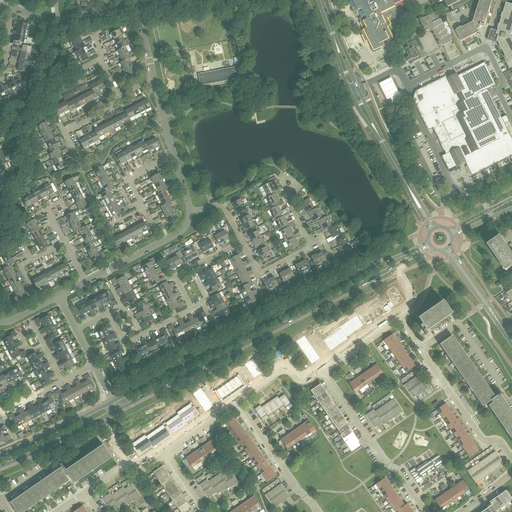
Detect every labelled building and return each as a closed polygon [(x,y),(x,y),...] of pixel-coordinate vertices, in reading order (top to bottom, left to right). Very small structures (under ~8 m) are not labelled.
[(358,11),(362,17),(367,15),(367,16),(369,15),(375,12),(373,8),(382,4),(388,1),(387,0),(352,0),(349,2),(353,9),(355,8),(357,11),(358,11)] [(396,17),(397,18),(398,20),(405,16),(400,7),(399,4),(395,5),(392,0),(387,0),(388,1),(382,4),(373,8),(375,12),(369,15),(370,18),(372,21),(386,14),(388,18),(392,16),(393,19),(393,18),(396,17)] [(435,0),(438,4),(445,0),(448,8),(452,6),(453,9),(472,0),(435,0)] [(480,0),(474,22),(456,31),(461,42),(479,33),(478,30),(482,27),(485,28),(486,26),(485,26),(493,0),(480,0)] [(505,56),(507,60),(507,59),(510,64),(511,63),(511,38),(511,36),(511,34),(511,33),(511,32),(511,4),(506,3),(506,4),(503,13),(502,13),(501,17),(502,17),(500,24),(499,24),(499,25),(498,28),(497,32),(491,30),(488,40),(492,42),(494,42),(496,43),(497,41),(498,41),(500,46),(499,46),(501,50),(502,50),(502,49),(506,56),(505,56)] [(433,30),(435,29),(438,28),(438,27),(443,25),(443,24),(441,20),(442,19),(438,11),(421,20),(425,28),(426,31),(430,29),(430,30),(432,29),(433,30)] [(381,39),(383,41),(383,42),(386,40),(388,44),(395,40),(388,26),(392,25),(388,18),(386,14),(372,21),(370,18),(369,15),(367,16),(367,15),(362,17),(359,19),(361,22),(360,23),(363,30),(360,31),(362,34),(361,35),(365,42),(369,40),(371,44),(381,39)] [(13,27),(17,28),(27,30),(28,23),(19,22),(18,26),(14,25),(13,27)] [(435,29),(437,32),(436,32),(437,35),(438,35),(438,34),(441,33),(440,32),(446,30),(445,28),(446,27),(444,24),(443,24),(443,25),(438,27),(438,28),(435,29)] [(114,39),(122,35),(119,29),(111,34),(114,39)] [(440,40),(441,40),(443,39),(443,38),(449,35),(448,35),(447,33),(448,33),(447,29),(446,30),(440,32),(441,33),(438,34),(438,35),(439,37),(440,40)] [(82,35),(80,36),(71,41),(74,46),(83,42),(80,37),(83,36),(84,38),(90,35),(88,32),(82,35)] [(25,40),(25,36),(16,34),(15,38),(11,37),(10,43),(23,46),(27,46),(28,40),(25,40)] [(443,46),(444,46),(446,51),(445,51),(447,55),(448,55),(457,50),(454,44),(452,45),(451,42),(452,42),(451,39),(449,34),(448,35),(449,35),(443,38),(443,39),(441,40),(442,43),(441,43),(443,46)] [(114,39),(116,44),(125,40),(122,35),(114,39)] [(383,42),(383,41),(381,39),(371,44),(374,51),(381,47),(385,45),(383,42)] [(116,44),(119,50),(126,47),(128,46),(125,40),(116,44)] [(410,64),(422,58),(425,57),(423,54),(421,55),(417,47),(419,46),(416,40),(407,45),(409,48),(405,49),(409,57),(406,59),(407,62),(408,61),(410,64)] [(85,47),(83,42),(74,46),(77,51),(77,52),(83,48),(85,47)] [(85,47),(83,48),(77,52),(77,51),(75,52),(78,58),(86,54),(84,49),(87,48),(88,50),(93,47),(92,44),(86,47),(85,47)] [(22,52),(31,54),(32,47),(27,46),(23,46),(22,49),(19,48),(12,47),(12,50),(22,52)] [(117,51),(120,56),(128,52),(126,47),(119,50),(117,51)] [(460,55),(457,50),(448,55),(449,57),(449,58),(450,60),(460,55)] [(20,58),(30,60),(31,54),(22,52),(20,58)] [(120,56),(123,61),(123,62),(129,59),(131,58),(128,52),(120,56)] [(78,58),(81,63),(89,59),(86,54),(78,58)] [(28,66),(30,60),(20,58),(19,64),(28,66)] [(123,68),(131,64),(129,59),(123,62),(123,61),(120,63),(123,68)] [(416,91),(413,99),(420,113),(428,130),(433,128),(446,154),(441,156),(448,170),(458,166),(457,165),(461,163),(465,161),(472,176),(511,156),(511,137),(505,124),(509,122),(510,122),(507,115),(502,118),(488,89),(496,85),(485,62),(459,75),(454,78),(449,80),(447,76),(433,83),(416,91)] [(18,71),(27,72),(28,66),(19,64),(18,71)] [(123,68),(126,74),(134,69),(131,64),(123,68)] [(236,67),(198,74),(200,86),(239,78),(236,67)] [(137,75),(134,69),(126,74),(129,79),(137,75)] [(15,81),(13,77),(11,78),(13,82),(17,91),(23,87),(19,79),(15,81)] [(391,77),(379,83),(387,99),(399,93),(391,77)] [(12,93),(17,91),(13,82),(10,84),(8,80),(5,81),(7,85),(12,93)] [(100,91),(106,88),(101,80),(96,83),(100,91)] [(6,96),(12,93),(7,85),(4,87),(2,83),(0,84),(2,88),(6,96)] [(95,94),(100,91),(96,83),(90,86),(93,90),(95,94)] [(87,93),(92,101),(97,98),(95,94),(93,90),(87,93)] [(87,104),(92,101),(87,93),(82,95),(87,104)] [(396,107),(406,102),(401,93),(399,94),(399,93),(390,97),(394,104),(395,104),(396,107)] [(81,107),(87,104),(82,95),(77,98),(81,107)] [(76,109),(81,107),(77,98),(72,101),(76,109)] [(147,99),(141,102),(145,111),(151,108),(147,99)] [(65,101),(60,104),(64,113),(69,110),(66,104),(65,101)] [(71,112),(76,109),(72,101),(66,104),(69,110),(71,112)] [(140,113),(145,111),(141,102),(136,105),(140,113)] [(59,116),(64,113),(60,104),(54,107),(59,116)] [(130,108),(135,116),(140,113),(136,105),(130,108)] [(130,119),(135,116),(130,108),(125,111),(126,113),(129,119),(130,119)] [(131,121),(130,119),(129,119),(126,113),(121,116),(125,124),(131,121)] [(116,118),(120,127),(121,129),(126,126),(125,124),(121,116),(116,118)] [(110,121),(115,129),(120,127),(116,118),(110,121)] [(109,132),(115,129),(110,121),(105,124),(109,132)] [(40,132),(49,127),(46,122),(43,123),(42,122),(37,125),(40,132)] [(100,127),(104,135),(109,132),(105,124),(100,127)] [(40,132),(43,137),(51,133),(49,127),(40,132)] [(99,138),(104,135),(100,127),(94,130),(95,132),(96,132),(99,138)] [(89,146),(95,143),(90,134),(89,132),(86,134),(85,132),(83,133),(84,135),(85,137),(89,146)] [(95,132),(90,134),(95,143),(100,140),(99,138),(96,132),(95,132)] [(43,137),(46,142),(54,138),(51,133),(43,137)] [(84,148),(89,146),(85,137),(79,140),(84,148)] [(49,148),(57,143),(54,138),(46,142),(49,148)] [(160,146),(156,138),(150,141),(154,149),(160,146)] [(137,143),(138,144),(143,152),(148,150),(145,144),(143,140),(137,143)] [(149,152),(154,149),(150,141),(145,144),(148,150),(149,152)] [(49,148),(51,153),(52,153),(57,150),(58,150),(60,149),(57,143),(49,148)] [(137,155),(143,152),(138,144),(133,147),(137,155)] [(127,148),(128,150),(132,158),(137,155),(133,147),(132,145),(127,148)] [(52,159),(60,155),(58,150),(57,150),(52,153),(51,153),(49,154),(52,159)] [(122,152),(121,150),(116,153),(121,164),(127,161),(122,152)] [(127,161),(132,158),(128,150),(122,152),(127,161)] [(53,166),(55,165),(63,160),(60,155),(52,159),(50,161),(53,166)] [(66,162),(64,160),(63,160),(55,165),(58,170),(66,166),(69,165),(74,162),(73,159),(67,162),(67,161),(66,162)] [(7,162),(0,166),(0,168),(2,173),(10,168),(7,163),(12,161),(12,160),(7,162)] [(106,172),(103,166),(94,170),(97,176),(106,172)] [(108,177),(106,172),(97,176),(100,182),(108,177)] [(162,172),(151,178),(154,183),(162,179),(165,178),(162,172)] [(108,177),(100,182),(98,183),(101,188),(103,187),(111,183),(108,177)] [(262,186),(267,195),(276,190),(272,183),(277,180),(275,177),(263,183),(264,185),(262,186)] [(73,178),(65,182),(68,188),(76,183),(73,178)] [(165,184),(162,179),(154,183),(157,189),(165,184)] [(68,188),(70,193),(79,189),(76,183),(68,188)] [(103,187),(106,192),(110,190),(114,188),(111,183),(103,187)] [(54,193),(51,187),(50,184),(45,187),(49,196),(50,197),(55,194),(54,193)] [(157,189),(160,194),(166,191),(168,190),(165,184),(157,189)] [(45,187),(39,190),(44,198),(49,196),(45,187)] [(266,198),(270,207),(279,202),(276,197),(278,196),(276,194),(281,192),(279,188),(276,190),(267,195),(265,196),(266,198)] [(79,189),(70,193),(73,198),(81,194),(79,189)] [(38,201),(44,198),(39,190),(34,193),(38,201)] [(112,195),(110,190),(106,192),(101,194),(104,200),(112,195)] [(166,191),(160,194),(157,195),(160,200),(168,196),(166,191)] [(34,193),(29,196),(33,204),(38,201),(34,193)] [(73,198),(76,204),(84,199),(81,194),(73,198)] [(112,195),(104,200),(102,201),(105,206),(107,205),(115,201),(112,195)] [(244,199),(242,195),(235,199),(236,201),(232,203),(235,208),(244,204),(242,201),(244,199)] [(27,207),(33,204),(29,196),(23,199),(27,207)] [(171,202),(168,196),(160,200),(163,206),(169,203),(171,202)] [(300,217),(308,212),(313,210),(312,208),(314,207),(309,198),(300,203),(304,210),(299,213),(300,217)] [(79,209),(83,207),(87,205),(84,199),(76,204),(79,209)] [(268,208),(269,210),(274,219),(276,218),(276,217),(282,214),(278,206),(284,203),(282,200),(279,202),(270,207),(268,208)] [(110,210),(118,206),(115,201),(107,205),(110,210)] [(172,208),(169,203),(163,206),(161,207),(163,212),(172,208)] [(245,207),(244,204),(235,208),(238,214),(242,212),(243,215),(250,211),(249,209),(248,206),(245,207)] [(110,217),(113,216),(121,212),(118,206),(110,210),(107,211),(110,217)] [(175,213),(172,208),(163,212),(166,218),(175,213)] [(317,208),(313,210),(308,212),(312,220),(306,223),(308,226),(318,221),(320,219),(319,218),(321,217),(317,208)] [(66,216),(69,222),(77,218),(80,216),(77,210),(74,212),(73,212),(71,213),(66,216)] [(253,215),(250,211),(243,215),(244,217),(241,219),(244,224),(252,220),(250,217),(253,215)] [(279,229),(281,228),(288,225),(288,224),(284,217),(290,214),(288,211),(282,214),(276,217),(276,218),(274,219),(279,229)] [(175,213),(166,218),(169,223),(177,219),(175,213)] [(316,231),(318,234),(328,229),(330,228),(329,226),(331,225),(327,216),(320,219),(318,221),(322,228),(316,231)] [(69,222),(72,227),(80,223),(77,218),(69,222)] [(37,225),(35,220),(26,224),(26,223),(24,224),(22,227),(28,230),(29,229),(37,225)] [(252,230),(259,227),(256,222),(254,223),(252,220),(244,224),(246,230),(250,228),(252,230)] [(148,230),(144,222),(138,225),(143,233),(148,230)] [(279,229),(280,231),(285,240),(287,239),(293,235),(290,228),(295,225),(293,222),(288,224),(288,225),(281,228),(279,229)] [(83,228),(82,228),(80,223),(72,227),(75,233),(79,230),(83,228)] [(336,224),(330,228),(328,229),(332,237),(326,240),(328,243),(335,239),(340,236),(339,234),(341,233),(336,224)] [(29,229),(32,235),(40,230),(37,225),(29,229)] [(137,236),(143,233),(138,225),(133,228),(137,236)] [(79,230),(82,235),(90,231),(87,226),(82,228),(83,228),(79,230)] [(223,231),(220,233),(224,241),(229,239),(227,235),(230,233),(227,226),(222,229),(223,231)] [(261,231),(259,227),(252,230),(253,233),(249,235),(252,240),(260,236),(258,233),(261,231)] [(132,239),(137,236),(133,228),(128,230),(132,239)] [(40,230),(32,235),(35,240),(43,236),(40,230)] [(127,241),(132,239),(128,230),(122,233),(127,241)] [(82,235),(84,241),(93,236),(90,231),(82,235)] [(219,244),(224,241),(220,233),(216,235),(215,232),(212,234),(211,232),(209,233),(214,242),(217,240),(219,244)] [(291,251),(299,246),(295,238),(301,235),(299,232),(293,235),(287,239),(285,240),(286,242),(291,251)] [(121,244),(127,241),(122,233),(117,236),(121,244)] [(207,240),(204,241),(208,250),(214,247),(212,243),(214,242),(209,233),(207,234),(208,236),(206,237),(207,240)] [(344,234),(340,236),(335,239),(339,246),(334,249),(336,252),(341,250),(341,249),(348,246),(347,244),(349,243),(344,234)] [(36,246),(38,245),(46,241),(43,236),(35,240),(33,241),(36,246)] [(93,236),(84,241),(87,246),(93,243),(95,242),(93,236)] [(121,244),(117,236),(111,239),(116,247),(121,244)] [(262,239),(260,236),(252,240),(255,246),(258,244),(260,247),(267,243),(264,238),(262,239)] [(511,254),(500,236),(489,244),(488,245),(506,270),(507,270),(511,266),(511,254)] [(40,251),(49,246),(46,241),(38,245),(40,251)] [(199,241),(194,243),(198,250),(201,249),(203,253),(208,250),(204,241),(200,243),(199,241)] [(85,247),(88,253),(96,248),(93,243),(87,246),(85,247)] [(191,248),(188,250),(192,258),(193,258),(194,258),(197,257),(197,256),(198,255),(196,252),(198,250),(194,243),(190,246),(191,248)] [(260,256),(269,252),(271,251),(267,243),(260,247),(261,249),(258,251),(258,253),(258,254),(259,256),(260,255),(260,256)] [(341,249),(341,250),(345,257),(339,260),(341,263),(353,257),(352,255),(355,253),(350,245),(348,246),(341,249)] [(88,253),(91,258),(99,253),(96,248),(88,253)] [(192,260),(192,259),(192,258),(188,250),(184,252),(183,249),(179,251),(182,259),(185,257),(187,261),(188,261),(189,261),(192,260)] [(244,254),(241,250),(236,253),(237,255),(230,259),(232,264),(241,260),(239,256),(244,254)] [(175,256),(172,258),(176,267),(182,264),(180,260),(182,259),(179,251),(174,254),(175,256)] [(275,259),(273,254),(271,251),(269,252),(260,256),(263,262),(267,260),(268,262),(275,259)] [(316,254),(321,263),(322,265),(330,261),(326,254),(323,255),(321,251),(316,254)] [(2,256),(4,262),(13,258),(10,252),(2,256)] [(99,253),(91,258),(94,263),(102,259),(99,253)] [(322,265),(321,263),(316,254),(311,257),(313,261),(310,263),(314,269),(319,267),(322,265)] [(142,267),(145,272),(153,267),(152,264),(156,262),(154,257),(148,260),(149,263),(146,265),(145,263),(142,265),(143,266),(142,267)] [(176,267),(172,258),(169,260),(167,257),(163,260),(166,267),(169,265),(171,269),(176,267)] [(4,262),(7,267),(11,265),(11,266),(16,263),(13,258),(4,262)] [(242,263),(241,260),(232,264),(235,269),(248,262),(247,260),(242,263)] [(306,260),(300,262),(305,271),(308,269),(309,272),(314,269),(310,263),(308,264),(306,260)] [(248,262),(235,269),(234,269),(237,274),(246,269),(244,266),(249,264),(248,262)] [(301,278),(300,276),(303,275),(301,273),(305,271),(300,262),(295,265),(297,269),(294,271),(298,278),(298,277),(299,279),(301,278)] [(60,266),(64,274),(70,271),(65,263),(60,266)] [(7,267),(3,269),(6,275),(14,271),(11,266),(11,265),(7,267)] [(59,277),(64,274),(60,266),(54,269),(59,277)] [(145,272),(147,277),(160,270),(159,268),(155,270),(153,267),(145,272)] [(205,275),(206,278),(215,273),(212,268),(205,272),(204,270),(198,273),(200,277),(205,275)] [(290,268),(284,271),(289,279),(292,277),(293,280),(298,278),(294,271),(292,272),(290,268)] [(54,269),(49,272),(54,280),(59,277),(54,269)] [(253,271),(252,270),(247,272),(246,269),(237,274),(240,278),(253,271)] [(157,274),(161,272),(160,270),(147,277),(150,281),(158,277),(157,274)] [(6,275),(8,280),(17,276),(14,271),(6,275)] [(254,273),(253,271),(240,278),(242,283),(245,282),(251,279),(249,276),(254,273)] [(285,281),(289,279),(284,271),(279,273),(281,278),(278,279),(282,286),(287,283),(285,281)] [(48,283),(54,280),(49,272),(44,275),(48,283)] [(215,273),(206,278),(208,281),(203,283),(204,285),(217,278),(215,273)] [(48,283),(44,275),(38,277),(43,286),(48,283)] [(118,282),(120,285),(128,281),(125,275),(118,279),(117,277),(111,280),(113,285),(118,282)] [(19,281),(17,276),(8,280),(11,286),(19,281)] [(274,276),(268,279),(273,287),(276,286),(277,288),(282,286),(278,279),(276,280),(274,276)] [(37,288),(43,286),(38,277),(33,280),(37,288)] [(157,284),(158,286),(161,285),(167,282),(164,277),(160,280),(158,277),(150,281),(152,286),(157,284)] [(210,284),(211,288),(220,283),(217,278),(204,285),(205,287),(210,284)] [(253,284),(251,279),(245,282),(242,283),(240,285),(238,286),(239,288),(242,294),(250,289),(248,286),(253,284)] [(269,289),(273,287),(268,279),(263,282),(265,286),(262,287),(266,294),(271,292),(269,289)] [(11,286),(14,291),(22,287),(19,281),(11,286)] [(130,286),(128,281),(120,285),(121,288),(116,291),(117,292),(130,286)] [(158,286),(161,291),(174,284),(173,282),(168,285),(167,282),(161,285),(158,286)] [(208,292),(211,297),(217,294),(215,292),(222,288),(220,283),(211,288),(213,290),(208,292)] [(161,291),(164,296),(172,292),(170,289),(175,286),(174,284),(161,291)] [(133,290),(130,286),(117,292),(118,294),(123,292),(124,295),(133,290)] [(14,291),(17,296),(25,292),(22,287),(14,291)] [(394,287),(386,292),(389,297),(397,291),(394,287)] [(250,289),(242,294),(244,298),(257,291),(256,289),(251,292),(250,289)] [(109,290),(101,294),(106,303),(108,301),(111,306),(116,303),(109,290)] [(135,295),(133,290),(124,295),(126,297),(121,300),(122,302),(135,295)] [(258,293),(257,291),(244,298),(246,303),(255,299),(253,296),(258,293)] [(397,291),(389,297),(392,301),(400,296),(397,291)] [(17,303),(28,297),(25,292),(17,296),(14,298),(17,303)] [(179,294),(178,292),(173,294),(172,292),(164,296),(166,301),(179,294)] [(209,305),(222,298),(219,293),(217,294),(211,297),(212,300),(208,303),(209,305)] [(101,294),(96,297),(103,310),(105,309),(103,304),(106,303),(101,294)] [(166,301),(169,306),(177,301),(175,298),(180,296),(179,294),(166,301)] [(135,295),(122,302),(123,304),(128,301),(130,305),(138,300),(135,295)] [(400,296),(392,301),(395,306),(403,300),(400,296)] [(96,297),(92,299),(96,307),(99,306),(101,311),(103,310),(96,297)] [(143,298),(138,300),(130,305),(132,309),(136,307),(138,310),(146,305),(145,302),(147,300),(146,299),(143,298)] [(214,304),(216,307),(224,303),(222,298),(209,305),(210,306),(214,304)] [(96,307),(92,299),(87,302),(94,315),(96,314),(93,309),(96,307)] [(256,301),(255,299),(246,303),(249,308),(256,304),(258,307),(263,304),(261,299),(256,301)] [(178,304),(177,301),(169,306),(171,310),(178,307),(179,309),(185,306),(183,302),(178,304)] [(422,330),(424,333),(426,335),(427,334),(426,331),(427,331),(426,329),(451,312),(443,301),(418,318),(422,324),(420,326),(421,328),(420,329),(421,331),(422,330)] [(87,302),(82,304),(87,312),(89,311),(92,316),(94,315),(87,302)] [(217,310),(213,312),(214,314),(227,307),(224,303),(216,307),(217,310)] [(378,303),(373,306),(381,316),(385,313),(378,303)] [(87,312),(82,304),(75,308),(81,321),(86,319),(84,314),(87,312)] [(149,310),(146,305),(138,310),(139,312),(135,315),(136,317),(149,310)] [(373,306),(369,309),(376,319),(381,316),(373,306)] [(219,314),(221,316),(229,312),(227,307),(214,314),(215,316),(219,314)] [(151,309),(149,310),(136,317),(137,319),(142,316),(143,319),(151,315),(151,314),(153,313),(151,309)] [(197,318),(201,326),(206,323),(202,316),(205,315),(202,309),(197,311),(200,316),(197,318)] [(369,309),(365,312),(372,322),(376,319),(369,309)] [(232,317),(229,312),(221,316),(222,319),(218,322),(220,326),(226,323),(225,321),(232,317)] [(365,312),(361,315),(368,325),(372,322),(365,312)] [(192,314),(190,315),(197,328),(201,326),(197,318),(194,319),(192,314)] [(42,319),(41,317),(35,320),(37,325),(42,322),(43,325),(52,321),(49,315),(42,319)] [(151,315),(143,319),(145,322),(140,324),(142,329),(148,326),(147,323),(154,319),(151,315)] [(190,321),(187,323),(192,331),(197,328),(190,315),(188,316),(190,321)] [(356,315),(352,318),(359,329),(364,326),(356,315)] [(352,318),(348,321),(355,332),(359,329),(352,318)] [(180,320),(187,333),(192,331),(187,323),(184,324),(182,319),(180,320)] [(181,326),(178,328),(182,336),(187,333),(180,320),(178,321),(181,326)] [(45,328),(40,330),(41,332),(54,325),(52,321),(43,325),(45,328)] [(348,321),(344,324),(351,334),(355,332),(348,321)] [(111,327),(109,322),(103,325),(104,328),(97,332),(100,337),(108,332),(107,329),(111,327)] [(344,324),(339,327),(341,329),(346,337),(351,334),(344,324)] [(47,332),(48,334),(57,330),(54,325),(41,332),(42,334),(47,332)] [(178,338),(182,336),(178,328),(175,329),(172,325),(168,327),(171,333),(171,334),(175,342),(179,340),(178,338)] [(163,335),(160,337),(164,345),(169,343),(168,340),(170,339),(168,334),(165,328),(160,331),(163,335)] [(341,329),(336,332),(343,341),(343,342),(348,339),(347,338),(346,337),(341,329)] [(2,340),(5,345),(14,340),(12,338),(17,335),(14,330),(8,333),(10,336),(2,340)] [(45,340),(47,344),(53,341),(52,339),(59,335),(57,330),(48,334),(50,337),(45,340)] [(110,335),(108,332),(100,337),(102,341),(115,335),(114,333),(110,335)] [(336,332),(332,334),(339,344),(339,345),(343,342),(343,341),(336,332)] [(153,335),(159,348),(164,345),(160,337),(157,338),(155,334),(153,335)] [(332,334),(328,337),(334,347),(335,348),(339,345),(339,344),(332,334)] [(384,340),(386,344),(396,338),(393,334),(384,340)] [(116,336),(115,335),(102,341),(105,346),(113,342),(112,339),(116,336)] [(153,340),(150,342),(155,350),(159,348),(153,335),(151,336),(153,340)] [(304,336),(296,341),(299,346),(307,340),(304,336)] [(494,398),(451,336),(440,344),(483,406),(489,402),(491,404),(489,405),(511,439),(511,414),(500,398),(501,397),(500,396),(503,394),(501,392),(494,398)] [(328,337),(324,340),(330,350),(331,351),(335,348),(334,347),(328,337)] [(399,342),(396,338),(386,344),(389,348),(399,342)] [(145,339),(143,340),(150,353),(155,350),(150,342),(147,343),(145,339)] [(15,343),(14,340),(5,345),(8,350),(21,343),(20,341),(15,343)] [(53,341),(47,344),(50,349),(55,347),(56,349),(65,345),(62,340),(55,344),(53,341)] [(144,346),(141,347),(145,355),(150,353),(143,340),(141,341),(144,346)] [(307,340),(299,346),(302,350),(310,345),(307,340)] [(116,350),(122,347),(119,342),(115,344),(113,342),(105,346),(107,351),(115,347),(116,350)] [(389,348),(392,352),(401,346),(399,342),(389,348)] [(10,354),(19,350),(17,347),(22,345),(21,343),(8,350),(10,354)] [(135,344),(131,346),(134,352),(136,351),(140,358),(145,355),(141,347),(138,349),(135,344)] [(53,355),(54,357),(67,350),(65,345),(56,349),(58,352),(53,355)] [(310,345),(302,350),(305,355),(314,349),(310,345)] [(404,350),(401,346),(392,352),(395,357),(404,350)] [(124,351),(122,347),(116,350),(117,352),(110,356),(113,361),(121,357),(120,354),(124,351)] [(314,349),(305,355),(308,359),(317,354),(314,349)] [(20,353),(19,350),(10,354),(13,359),(20,356),(21,358),(27,355),(25,351),(20,353)] [(60,356),(61,359),(70,354),(67,350),(54,357),(55,359),(60,356)] [(397,361),(407,354),(404,350),(395,357),(397,361)] [(30,355),(27,357),(30,362),(43,355),(42,353),(37,355),(35,351),(30,354),(30,355)] [(58,364),(59,366),(72,359),(70,354),(61,359),(63,362),(58,364)] [(317,354),(308,359),(311,363),(312,364),(320,358),(319,357),(317,354)] [(410,358),(407,354),(397,361),(400,365),(410,358)] [(44,357),(43,355),(30,362),(32,366),(40,362),(39,359),(44,357)] [(123,359),(121,357),(113,361),(115,366),(128,359),(127,357),(123,359)] [(400,365),(403,369),(412,362),(410,358),(400,365)] [(72,359),(59,366),(60,368),(65,366),(66,369),(75,364),(72,359)] [(115,366),(118,371),(126,366),(125,363),(129,361),(128,359),(115,366)] [(251,360),(245,364),(248,369),(254,364),(256,363),(253,359),(251,360)] [(42,365),(40,362),(32,366),(35,371),(48,364),(47,362),(42,365)] [(415,366),(412,362),(403,369),(406,373),(415,366)] [(13,370),(17,378),(20,377),(23,382),(27,379),(19,363),(16,365),(15,366),(16,368),(13,370)] [(254,364),(248,369),(251,373),(258,369),(259,368),(256,363),(254,364)] [(44,369),(49,366),(48,364),(35,371),(33,372),(35,377),(37,376),(46,372),(44,369)] [(383,373),(377,364),(373,367),(379,376),(383,373)] [(128,369),(126,366),(118,371),(120,375),(127,372),(129,374),(135,371),(132,366),(128,369)] [(373,367),(369,370),(375,379),(379,376),(373,367)] [(258,369),(251,373),(254,378),(261,373),(262,372),(259,368),(258,369)] [(15,380),(17,378),(13,370),(8,372),(15,386),(17,385),(15,380)] [(369,370),(365,372),(371,382),(375,379),(369,370)] [(13,387),(15,386),(8,372),(3,375),(8,383),(11,382),(13,387)] [(47,374),(46,372),(37,376),(40,381),(53,374),(52,372),(47,374)] [(361,375),(367,385),(371,382),(365,372),(361,375)] [(54,376),(53,374),(40,381),(42,386),(51,381),(49,378),(54,376)] [(92,380),(89,374),(84,376),(87,381),(84,382),(88,391),(93,388),(89,381),(92,380)] [(425,390),(429,387),(420,374),(416,377),(425,390)] [(361,375),(357,378),(363,387),(367,385),(361,375)] [(237,376),(233,379),(240,389),(244,386),(237,376)] [(421,393),(425,390),(416,377),(412,380),(421,393)] [(357,378),(353,381),(359,390),(363,387),(357,378)] [(83,393),(88,391),(84,382),(81,384),(79,379),(77,380),(83,393)] [(233,379),(229,382),(234,389),(236,392),(240,389),(233,379)] [(79,396),(83,393),(77,380),(75,381),(77,386),(74,388),(79,396)] [(417,395),(421,393),(412,380),(408,383),(417,395)] [(359,390),(353,381),(349,384),(355,393),(359,390)] [(229,382),(225,385),(229,392),(232,395),(236,392),(234,389),(229,382)] [(417,395),(408,383),(404,385),(412,398),(417,395)] [(71,389),(69,384),(67,385),(74,398),(79,396),(74,388),(71,389)] [(323,388),(320,384),(311,391),(314,395),(323,388)] [(68,391),(65,393),(69,401),(74,398),(67,385),(65,386),(68,391)] [(225,385),(220,388),(225,395),(227,398),(232,395),(229,392),(225,385)] [(201,388),(193,394),(196,398),(204,393),(201,388)] [(220,388),(216,391),(221,398),(223,401),(227,398),(225,395),(220,388)] [(314,395),(317,399),(326,392),(323,388),(314,395)] [(64,404),(69,401),(65,393),(62,394),(59,389),(55,392),(58,398),(60,396),(64,404)] [(49,400),(47,401),(51,409),(56,407),(52,400),(55,398),(51,392),(47,395),(49,400)] [(317,399),(319,403),(329,396),(326,392),(317,399)] [(204,393),(196,398),(199,403),(207,397),(204,393)] [(283,395),(279,398),(284,406),(285,408),(291,404),(285,394),(284,395),(283,395)] [(279,409),(284,406),(279,398),(277,396),(276,397),(275,398),(272,400),(279,409)] [(322,407),(331,400),(329,396),(319,403),(322,407)] [(207,397),(199,403),(202,407),(210,402),(207,397)] [(46,412),(51,409),(47,401),(44,403),(41,398),(39,399),(46,412)] [(391,401),(399,414),(403,411),(395,398),(391,401)] [(37,406),(41,414),(46,412),(39,399),(37,400),(40,405),(37,406)] [(273,413),(279,409),(272,400),(271,400),(270,401),(267,403),(273,413)] [(322,407),(325,411),(334,404),(331,400),(322,407)] [(391,401),(387,404),(395,417),(399,414),(391,401)] [(210,402),(202,407),(204,409),(205,412),(213,406),(212,404),(210,402)] [(37,417),(41,414),(37,406),(34,408),(32,403),(30,404),(37,417)] [(265,405),(262,407),(261,407),(267,415),(268,417),(273,413),(267,403),(266,404),(265,405)] [(439,414),(449,407),(446,403),(437,410),(439,414)] [(32,419),(37,417),(30,404),(28,405),(30,410),(28,411),(32,419)] [(190,404),(185,407),(193,417),(197,414),(190,404)] [(334,404),(325,411),(328,415),(337,408),(334,404)] [(387,404),(383,406),(391,419),(395,417),(387,404)] [(254,409),(257,413),(258,414),(259,416),(261,419),(267,415),(261,407),(262,407),(260,405),(254,409)] [(391,419),(383,406),(379,409),(387,422),(391,419)] [(185,407),(181,410),(188,420),(193,417),(185,407)] [(451,411),(449,407),(439,414),(442,418),(451,411)] [(22,408),(20,409),(27,422),(32,419),(28,411),(25,413),(22,408)] [(328,415),(330,419),(340,412),(337,408),(328,415)] [(21,415),(18,416),(22,425),(27,422),(20,409),(18,410),(21,415)] [(383,425),(387,422),(379,409),(375,412),(382,423),(383,425)] [(181,410),(177,413),(178,414),(182,420),(184,423),(187,421),(188,420),(181,410)] [(373,410),(369,413),(378,426),(382,423),(375,412),(373,410)] [(445,422),(454,415),(451,411),(442,418),(445,422)] [(342,416),(340,412),(330,419),(333,423),(342,416)] [(17,427),(22,425),(18,416),(15,418),(13,413),(8,415),(14,427),(17,426),(17,427)] [(378,426),(369,413),(365,416),(374,428),(378,426)] [(178,414),(174,417),(178,423),(181,427),(185,424),(184,423),(182,420),(178,414)] [(457,419),(454,415),(445,422),(448,426),(457,419)] [(237,420),(234,416),(225,423),(228,427),(237,420)] [(333,423),(336,426),(345,420),(342,416),(333,423)] [(174,417),(170,420),(174,426),(177,430),(181,427),(178,423),(174,417)] [(450,430),(460,423),(457,419),(448,426),(450,430)] [(170,420),(165,423),(169,429),(173,433),(177,430),(174,426),(170,420)] [(240,424),(237,420),(228,427),(230,431),(240,424)] [(309,420),(305,423),(311,432),(315,430),(309,420)] [(339,430),(348,424),(345,420),(336,426),(339,430)] [(307,435),(311,432),(305,423),(301,426),(307,435)] [(462,427),(460,423),(450,430),(453,434),(462,427)] [(240,424),(230,431),(233,435),(242,428),(240,424)] [(340,435),(350,429),(351,428),(348,424),(339,430),(341,434),(340,435)] [(163,425),(158,428),(162,434),(166,438),(170,435),(167,431),(163,425)] [(301,426),(297,429),(303,438),(307,435),(301,426)] [(465,431),(462,427),(453,434),(456,438),(465,431)] [(158,428),(154,431),(158,437),(161,441),(166,438),(162,434),(158,428)] [(245,432),(242,428),(233,435),(236,439),(245,432)] [(299,441),(303,438),(297,429),(293,431),(299,441)] [(352,433),(350,429),(340,435),(343,439),(352,433)] [(154,431),(150,434),(154,439),(157,444),(161,441),(158,437),(154,431)] [(299,441),(293,431),(289,434),(295,443),(299,441)] [(456,438),(459,442),(468,435),(465,431),(456,438)] [(239,443),(240,442),(248,437),(248,436),(245,432),(236,439),(239,443)] [(343,439),(346,443),(355,437),(352,433),(343,439)] [(0,435),(0,444),(6,442),(12,439),(9,435),(4,437),(3,434),(0,435)] [(150,434),(146,437),(150,442),(152,445),(153,447),(157,444),(154,439),(150,434)] [(291,446),(295,443),(289,434),(285,437),(291,446)] [(145,435),(141,438),(146,445),(148,448),(152,445),(150,442),(146,437),(145,435)] [(471,439),(468,435),(459,442),(461,446),(471,439)] [(240,442),(242,446),(252,440),(249,436),(248,436),(248,437),(240,442)] [(291,446),(285,437),(281,440),(287,449),(291,446)] [(346,443),(349,447),(358,441),(355,437),(346,443)] [(140,438),(136,441),(143,451),(148,448),(146,445),(141,438),(140,438)] [(214,439),(210,442),(217,451),(221,448),(214,439)] [(471,439),(461,446),(464,450),(473,443),(471,439)] [(255,444),(252,440),(242,446),(245,450),(255,444)] [(136,441),(132,444),(139,454),(143,451),(136,441)] [(358,441),(349,447),(351,451),(361,445),(358,441)] [(213,454),(217,451),(210,442),(206,444),(213,454)] [(476,447),(473,443),(464,450),(467,454),(476,447)] [(206,444),(202,447),(209,456),(213,454),(206,444)] [(255,444),(245,450),(248,454),(257,448),(255,444)] [(112,457),(104,445),(67,471),(62,463),(60,465),(62,467),(60,468),(61,469),(11,503),(17,511),(23,511),(69,480),(68,478),(70,477),(74,483),(112,457)] [(202,447),(198,450),(205,459),(209,456),(202,447)] [(479,451),(476,447),(467,454),(470,458),(479,451)] [(260,452),(257,448),(248,454),(251,458),(260,452)] [(205,459),(198,450),(194,453),(201,462),(205,459)] [(492,454),(500,467),(504,464),(496,451),(492,454)] [(263,456),(260,452),(251,458),(253,462),(263,456)] [(194,453),(190,456),(197,465),(201,462),(194,453)] [(496,470),(500,467),(492,454),(488,457),(496,470)] [(438,455),(433,459),(439,468),(445,464),(438,455)] [(193,468),(197,465),(190,456),(186,458),(193,468)] [(263,456),(253,462),(256,466),(266,460),(263,456)] [(488,457),(484,460),(492,472),(496,470),(488,457)] [(433,472),(439,468),(433,459),(428,462),(427,463),(433,470),(433,472)] [(268,464),(266,460),(256,466),(259,470),(268,464)] [(488,475),(492,472),(484,460),(480,462),(488,475)] [(421,465),(427,474),(433,470),(427,463),(428,462),(427,461),(421,465)] [(488,475),(480,462),(476,465),(484,478),(488,475)] [(259,470),(262,474),(271,468),(268,464),(259,470)] [(416,469),(421,477),(422,478),(427,474),(421,465),(416,469)] [(480,481),(484,478),(476,465),(471,468),(480,481)] [(153,473),(156,477),(165,470),(162,466),(153,473)] [(415,480),(421,477),(416,469),(415,467),(409,471),(415,480)] [(274,472),(271,468),(262,474),(264,478),(274,472)] [(480,481),(471,468),(467,471),(476,483),(480,481)] [(156,477),(159,481),(168,474),(165,470),(156,477)] [(226,473),(235,486),(239,483),(230,470),(226,473)] [(274,472),(264,478),(267,482),(277,476),(274,472)] [(225,489),(229,486),(222,476),(222,475),(220,473),(216,476),(225,489)] [(230,489),(235,486),(226,473),(222,475),(222,476),(229,486),(230,489)] [(162,485),(171,478),(168,474),(159,481),(162,485)] [(221,492),(225,489),(216,476),(212,479),(221,492)] [(162,485),(164,489),(174,482),(171,478),(162,485)] [(376,484),(379,488),(388,482),(385,478),(376,484)] [(217,495),(221,492),(212,479),(209,481),(208,482),(216,492),(216,493),(217,495)] [(207,480),(203,482),(212,495),(216,493),(216,492),(208,482),(209,481),(207,480)] [(459,483),(465,493),(469,490),(463,481),(459,483)] [(164,489),(167,493),(176,486),(174,482),(164,489)] [(208,498),(212,495),(203,482),(199,485),(208,498)] [(379,488),(381,492),(391,486),(388,482),(379,488)] [(459,483),(455,486),(461,496),(465,493),(459,483)] [(132,484),(128,487),(137,500),(141,497),(132,484)] [(281,484),(277,487),(286,499),(290,496),(281,484)] [(179,490),(176,486),(167,493),(170,497),(179,490)] [(381,492),(384,496),(393,490),(391,486),(381,492)] [(457,498),(461,496),(455,486),(451,489),(457,498)] [(123,487),(119,490),(128,503),(131,500),(132,500),(124,489),(123,487)] [(132,500),(131,500),(133,502),(137,500),(128,487),(124,489),(132,500)] [(282,502),(286,499),(277,487),(273,489),(282,502)] [(278,505),(282,502),(273,489),(269,492),(278,505)] [(451,489),(447,492),(453,501),(457,498),(451,489)] [(501,492),(502,494),(508,503),(511,500),(511,499),(505,489),(504,489),(506,491),(502,494),(501,492)] [(119,490),(115,493),(124,506),(128,503),(119,490)] [(170,497),(172,500),(182,494),(179,490),(170,497)] [(387,500),(396,494),(393,490),(384,496),(387,500)] [(274,508),(278,505),(269,492),(265,495),(274,508)] [(447,492),(443,495),(449,504),(453,501),(447,492)] [(508,503),(502,494),(501,492),(500,492),(502,494),(498,496),(504,506),(508,503)] [(110,493),(106,496),(114,509),(118,507),(111,496),(111,495),(110,493)] [(115,493),(111,495),(111,496),(118,507),(119,509),(124,506),(115,493)] [(175,504),(184,498),(182,494),(172,500),(175,504)] [(387,500),(390,504),(399,498),(396,494),(387,500)] [(443,495),(439,497),(445,507),(449,504),(443,495)] [(101,499),(110,511),(114,509),(106,496),(101,499)] [(254,496),(250,499),(256,508),(260,505),(254,496)] [(498,496),(494,499),(500,508),(504,506),(498,496)] [(435,500),(441,510),(445,507),(439,497),(435,500)] [(175,504),(178,508),(187,502),(184,498),(175,504)] [(399,498),(390,504),(392,508),(402,502),(399,498)] [(252,511),(256,508),(250,499),(246,502),(252,511)] [(492,505),(496,511),(500,508),(494,499),(490,502),(492,505)] [(178,508),(180,511),(181,511),(190,506),(187,502),(178,508)] [(246,502),(242,505),(247,511),(251,511),(252,511),(246,502)] [(395,511),(398,510),(404,506),(404,505),(402,502),(392,508),(395,511)] [(398,510),(399,511),(403,511),(410,508),(407,503),(404,505),(404,506),(398,510)]
